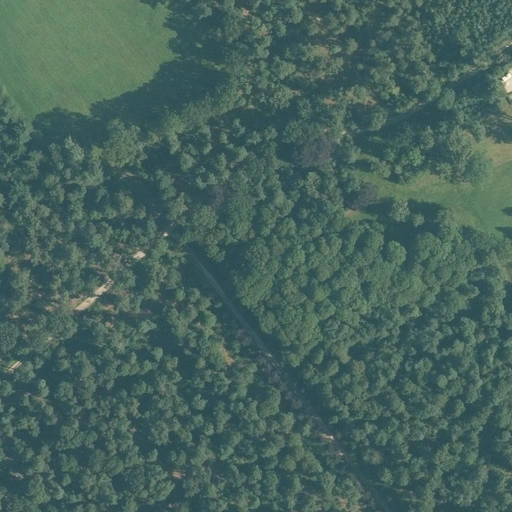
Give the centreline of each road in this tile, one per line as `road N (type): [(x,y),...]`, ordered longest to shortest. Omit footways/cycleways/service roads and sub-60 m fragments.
road 1 (track): [(511,44),(398,119),(262,144),(0,374)]
road 2 (track): [(167,226),(392,511)]
road 3 (track): [(383,499),(450,463),(511,375)]
road 4 (track): [(379,0),(350,55),(306,0)]
